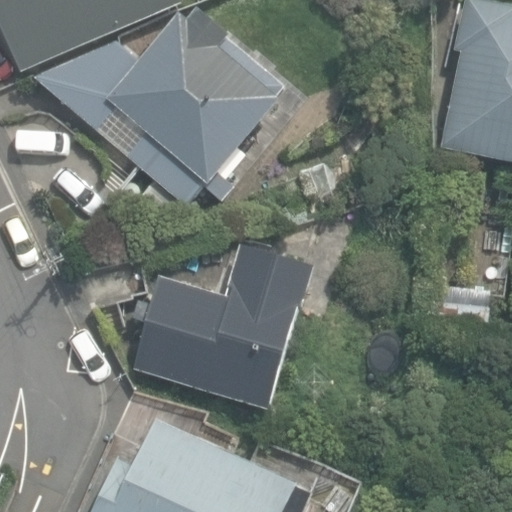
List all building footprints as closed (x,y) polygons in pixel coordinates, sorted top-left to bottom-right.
[(0,0),(0,11),(26,73),(188,6),(185,0),(0,0)] [(446,149),(511,163),(511,7),(478,0),(471,0),(460,52),(467,54),(446,149)] [(135,160),(191,207),(210,185),(213,187),(285,101),(282,98),(290,88),(195,7),(187,18),(184,15),(112,99),(156,136),(135,160)] [(134,254),(128,222),(76,231),(82,264),(134,254)] [(135,369),(275,412),(305,311),(309,313),(323,269),(246,245),(235,282),(225,279),(220,295),(163,277),(135,369)] [(439,323),(490,329),(494,293),(443,287),(439,323)] [(191,410),(136,386),(119,425),(147,440),(136,465),(120,458),(96,511),(353,511),(364,488),(263,443),(253,465),(181,433),(191,410)]
